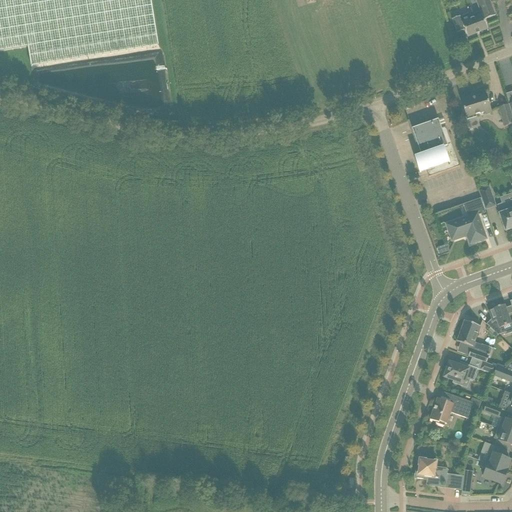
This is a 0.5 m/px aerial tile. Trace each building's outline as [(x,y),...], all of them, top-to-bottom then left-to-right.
[(158,47),(150,0),(0,0),(0,51),(28,47),(31,67),(158,47)] [(459,17),(452,20),(457,33),(464,30),(467,37),(488,30),(484,20),(495,16),(488,0),(475,0),(480,12),(473,15),(475,18),(462,23),(459,17)] [(470,97),(460,100),(463,109),(466,118),(488,112),(488,114),(491,113),(486,94),(471,99),(470,97)] [(498,108),(504,128),(511,125),(511,119),(508,105),(498,108)] [(410,130),(410,131),(412,130),(421,155),(414,158),(419,171),(425,169),(428,178),(459,167),(445,127),(441,129),(438,120),(412,129),(412,130),(410,130)] [(479,191),(486,210),(495,206),(488,187),(479,191)] [(446,225),(452,241),(464,237),(467,238),(470,245),(486,239),(477,215),(484,213),(480,200),(468,204),(472,213),(470,217),(446,225)] [(499,214),(502,224),(505,231),(511,228),(511,201),(498,206),(501,214),(499,214)] [(511,325),(504,306),(488,311),(491,320),(486,325),(497,336),(505,333),(503,328),(511,325)] [(474,343),(480,327),(464,321),(456,342),(471,347),(468,357),(486,363),(488,357),(479,353),(481,346),(474,343)] [(479,370),(493,375),(496,367),(482,362),(479,370)] [(475,374),(476,369),(477,370),(477,369),(469,366),(460,363),(458,366),(451,364),(449,363),(447,368),(446,370),(445,371),(444,374),(445,375),(444,378),(453,381),(453,383),(462,387),(465,379),(472,381),(474,380),(475,378),(475,376),(475,374)] [(503,370),(511,373),(511,365),(510,365),(503,370)] [(511,373),(503,370),(496,367),(493,375),(493,376),(511,383),(511,373)] [(435,424),(443,427),(444,424),(446,424),(450,413),(468,420),(472,408),(478,410),(481,402),(471,399),(470,403),(452,396),(449,403),(437,399),(429,420),(436,422),(435,424)] [(486,398),(484,403),(490,406),(492,400),(486,398)] [(498,418),(501,410),(486,405),(483,412),(498,418)] [(511,434),(511,422),(501,418),(497,429),(511,434)] [(511,446),(511,434),(497,429),(493,439),(496,440),(493,447),(507,452),(509,445),(511,446)] [(506,471),(510,461),(493,454),(489,465),(506,471)] [(448,470),(436,468),(437,462),(426,460),(427,457),(419,456),(418,456),(417,456),(416,457),(415,458),(415,459),(415,460),(416,460),(416,461),(417,461),(417,462),(418,462),(419,462),(417,471),(415,470),(414,479),(423,480),(423,479),(426,479),(426,486),(440,487),(440,482),(446,483),(448,470)] [(502,485),(507,471),(506,471),(489,465),(482,462),(480,467),(486,469),(483,478),(502,485)] [(473,472),(464,471),(463,477),(462,486),(471,487),(473,472)] [(454,490),(461,491),(462,486),(463,477),(456,476),(454,490)]
